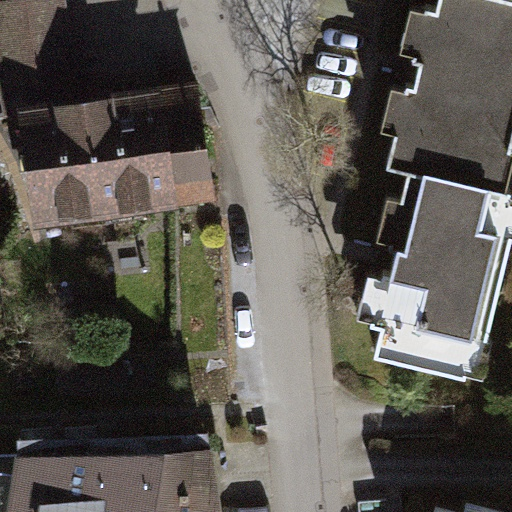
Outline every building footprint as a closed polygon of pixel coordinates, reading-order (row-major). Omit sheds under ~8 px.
[(57,0),(16,0),(0,2),(0,86),(4,117),(73,108),(57,0)] [(511,0),(451,0),(411,167),(436,173),(511,191),(511,0)] [(202,90),(170,94),(184,212),(217,207),(202,90)] [(170,94),(90,106),(104,222),(184,212),(170,94)] [(73,108),(20,115),(32,231),(104,222),(90,106),(73,108)] [(497,391),(511,329),(511,191),(436,173),(389,365),(497,391)] [(236,511),(228,447),(30,457),(18,511),(236,511)] [(8,511),(17,460),(0,457),(0,511),(8,511)]
